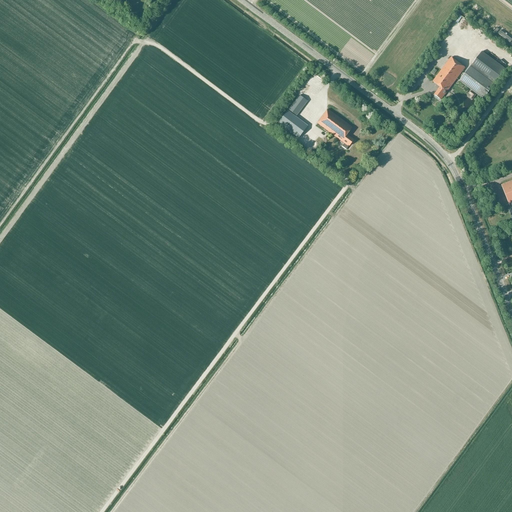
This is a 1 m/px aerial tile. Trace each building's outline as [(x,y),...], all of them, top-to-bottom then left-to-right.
[(507,43),(510,39),(497,29),(494,33),(507,43)] [(237,93),(185,55),(171,45),(168,50),(205,77),(204,78),(233,99),(237,93)] [(148,55),(163,64),(167,56),(152,48),(148,55)] [(459,81),(484,99),(506,69),(482,51),(459,81)] [(444,95),(465,67),(451,57),(433,81),(440,87),(434,95),(441,100),(444,95)] [(182,74),(178,66),(173,69),(177,76),(182,74)] [(299,95),(288,110),(297,116),(307,101),(299,95)] [(354,140),(347,135),(352,127),(328,109),(317,124),(344,143),(342,146),(346,149),(348,147),(349,147),(354,140)] [(308,126),(287,111),(278,123),(298,138),(308,126)] [(511,180),(502,184),(510,205),(511,204),(511,180)]
